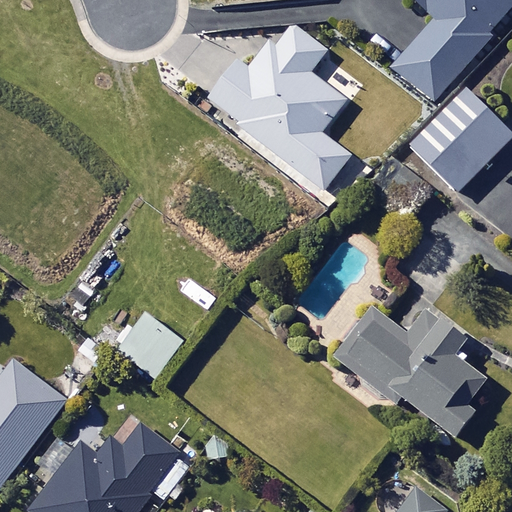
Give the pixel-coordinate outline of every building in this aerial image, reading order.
[(511,15),(511,0),(412,0),(440,24),(397,72),(438,109),(493,46),(489,42),(511,15)] [(333,55),(300,30),(282,53),(275,47),(254,75),(244,67),(213,108),(328,196),(357,159),(327,136),(350,105),(315,78),(333,55)] [(511,149),(511,135),(472,96),(417,152),(464,198),(511,149)] [(413,341),(376,314),(339,364),(403,410),(407,405),(457,441),(495,389),(460,363),(472,347),(431,317),(413,341)] [(190,347),(152,318),(123,356),(161,385),(190,347)] [(119,352),(98,336),(83,355),(104,371),(119,352)] [(0,497),(71,405),(19,365),(0,389),(0,497)] [(196,469),(146,429),(128,452),(117,443),(102,461),(88,449),(36,511),(146,511),(161,494),(170,501),(196,469)] [(442,511),(420,495),(407,511),(442,511)]
